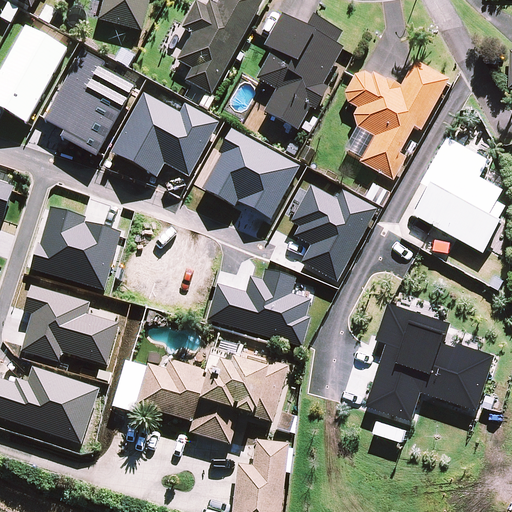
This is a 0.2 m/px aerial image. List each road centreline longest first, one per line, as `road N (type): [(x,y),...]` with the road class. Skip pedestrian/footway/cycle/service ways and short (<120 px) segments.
road 1 (residential): [(264,246),(44,167)]
road 2 (residential): [(44,167),(0,307)]
